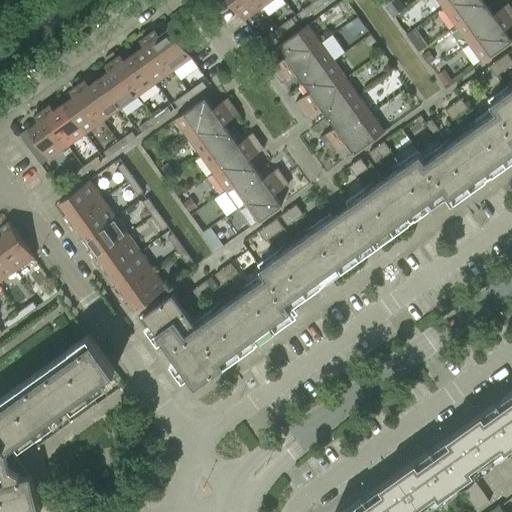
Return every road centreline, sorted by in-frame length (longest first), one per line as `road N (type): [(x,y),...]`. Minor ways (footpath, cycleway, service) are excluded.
road 1 (residential): [(199,446),(511,220)]
road 2 (residential): [(199,446),(9,184)]
road 3 (tertiary): [(252,479),(511,285)]
road 4 (residential): [(297,511),(511,350)]
road 5 (residential): [(0,111),(159,0)]
